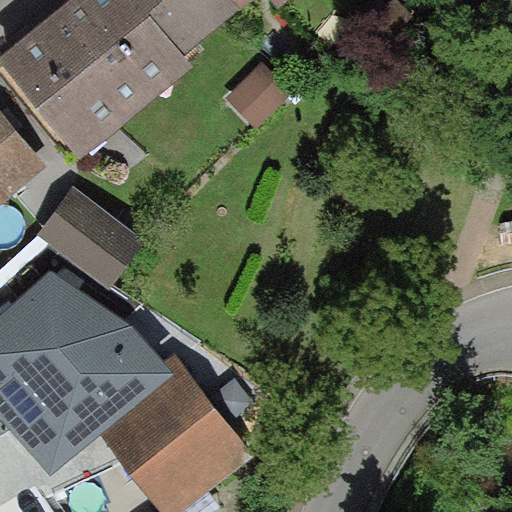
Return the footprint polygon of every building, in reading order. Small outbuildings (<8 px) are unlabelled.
[(240,17),(226,0),(88,0),(0,69),(0,71),(76,166),(191,74),(182,63),(240,17)] [(298,0),(226,0),(240,17),(260,0),(266,0),(279,16),(298,0)] [(294,106),(261,69),(223,104),(256,140),(294,106)] [(0,201),(47,161),(0,107),(0,201)] [(148,252),(69,195),(34,243),(114,300),(148,252)] [(89,429),(164,369),(135,334),(54,281),(0,327),(0,409),(47,466),(89,429)] [(195,511),(258,462),(175,360),(164,369),(89,429),(155,511),(195,511)]
